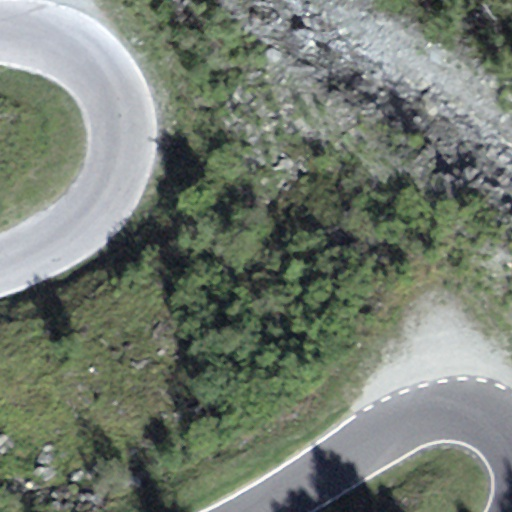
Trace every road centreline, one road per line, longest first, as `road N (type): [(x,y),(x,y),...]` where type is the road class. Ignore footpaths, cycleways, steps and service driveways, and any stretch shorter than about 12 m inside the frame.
road 1 (tertiary): [(0,265),(39,251),(87,218),(112,182),(123,138),(115,96),(91,57),(71,43),(0,29)]
road 2 (tertiary): [(511,435),(462,407),(423,412),(256,511)]
